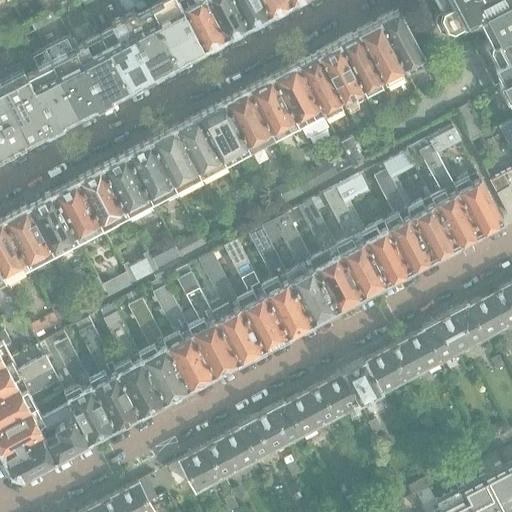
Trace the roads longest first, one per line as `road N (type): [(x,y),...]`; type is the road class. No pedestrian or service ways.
road 1 (residential): [(6,508),(511,243)]
road 2 (residential): [(0,183),(346,0)]
